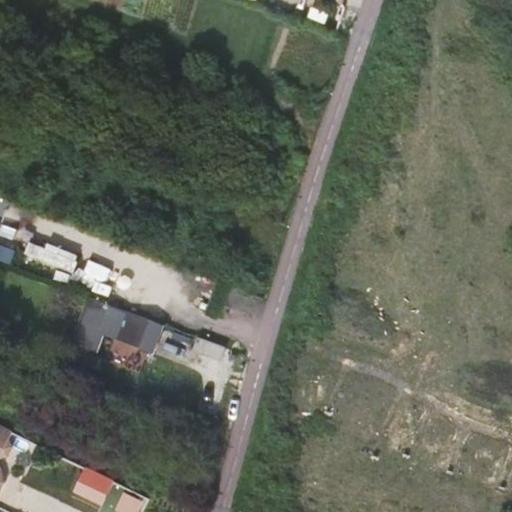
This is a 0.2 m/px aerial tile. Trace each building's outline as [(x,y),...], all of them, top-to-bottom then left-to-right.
[(119,299),(145,305),(151,278),(125,271),(119,299)] [(89,320),(160,347),(168,327),(97,299),(89,320)] [(157,354),(160,347),(89,320),(87,327),(157,354)] [(226,364),(231,351),(219,347),(213,344),(203,341),(199,354),(226,364)] [(0,467),(16,434),(0,427),(0,467)] [(127,489),(117,510),(121,511),(141,511),(148,499),(127,489)]
